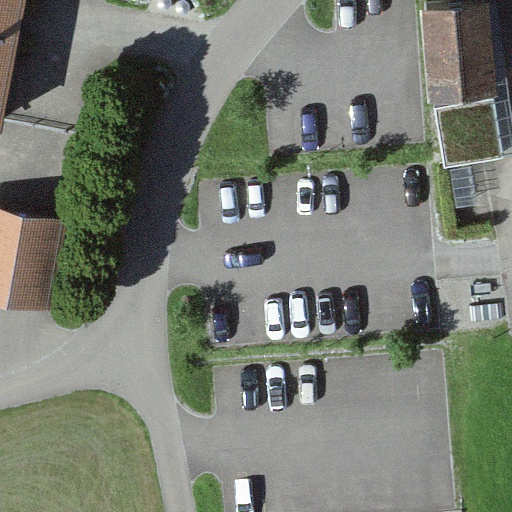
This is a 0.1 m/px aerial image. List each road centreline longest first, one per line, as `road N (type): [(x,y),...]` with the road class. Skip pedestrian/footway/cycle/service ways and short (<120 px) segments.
road 1 (residential): [(136,361),(168,172),(221,56),(271,0)]
road 2 (track): [(174,511),(136,361),(0,394)]
